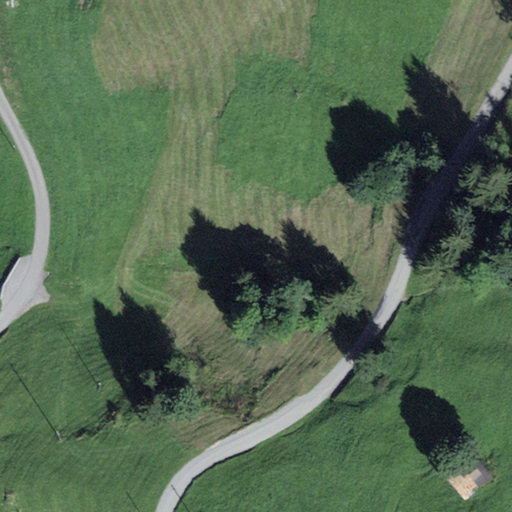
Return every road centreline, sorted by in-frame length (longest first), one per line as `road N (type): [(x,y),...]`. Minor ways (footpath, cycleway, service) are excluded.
road 1 (track): [(163,511),(194,467),(309,401),(363,344),(394,295),(427,209),(511,69)]
road 2 (track): [(0,324),(27,288),(42,240),(36,177),(0,98)]
